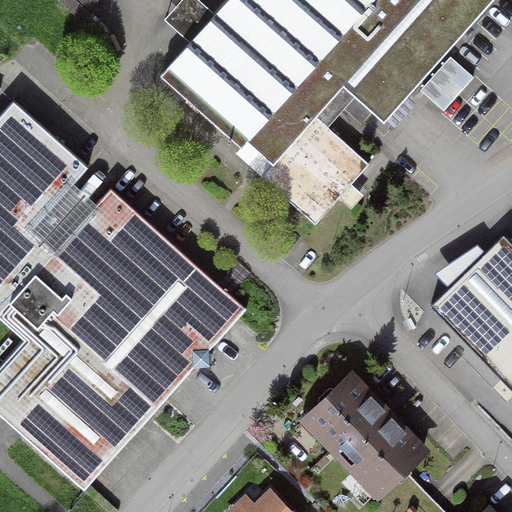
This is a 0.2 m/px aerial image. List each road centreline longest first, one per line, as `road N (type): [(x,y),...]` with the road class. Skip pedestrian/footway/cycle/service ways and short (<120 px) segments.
road 1 (residential): [(320,316),(20,51)]
road 2 (residential): [(320,316),(138,511)]
road 3 (residential): [(511,463),(345,294)]
road 4 (residential): [(511,173),(345,294)]
